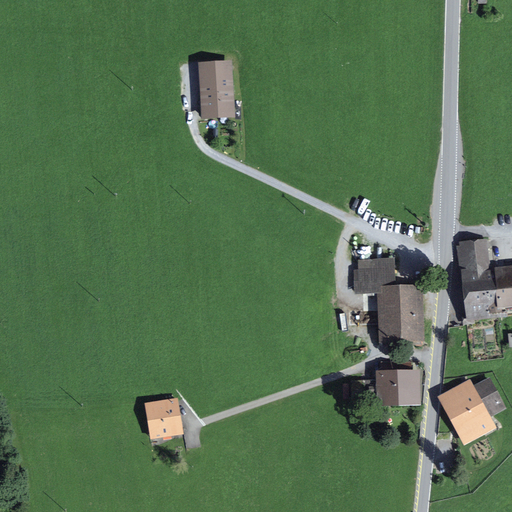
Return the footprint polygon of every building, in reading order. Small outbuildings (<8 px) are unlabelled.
[(228,92),(231,92),(230,66),(204,67),(206,93),(203,94),(204,118),(207,118),(207,115),(229,113),(228,92)] [(465,247),(472,311),(485,310),(485,313),(500,311),(500,307),(511,305),(511,273),(488,277),(485,244),(465,247)] [(356,292),(384,290),(386,340),(417,338),(416,290),(395,290),(393,261),(376,262),(377,270),(362,271),(362,284),(356,284),(356,292)] [(412,384),(410,364),(382,364),(383,380),(362,381),(362,402),(417,399),(417,383),(412,384)] [(476,390),(485,407),(491,404),(495,412),(502,408),(488,383),(476,390)] [(445,398),(468,438),(490,426),(473,395),(465,399),(460,389),(445,398)] [(150,407),(155,435),(178,431),(174,403),(150,407)]
